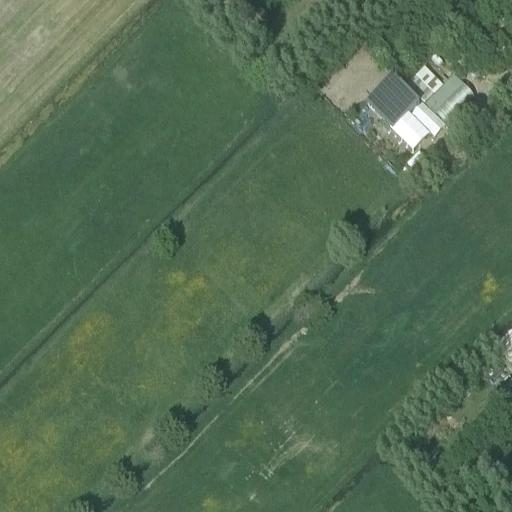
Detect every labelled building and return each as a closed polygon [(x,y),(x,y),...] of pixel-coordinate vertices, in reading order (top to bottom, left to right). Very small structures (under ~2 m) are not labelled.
[(248,0),(233,0),(224,8),(252,39),(269,23),(248,0)] [(306,23),(297,31),(313,49),(322,41),(306,23)] [(297,37),(288,45),(301,60),(310,51),(297,37)] [(284,88),(295,76),(286,68),(275,80),(284,88)] [(415,80),(406,88),(425,107),(445,127),(474,99),(453,79),(433,99),(415,80)] [(365,107),(380,122),(398,104),(410,116),(419,107),(392,80),(365,107)] [(511,381),(501,392),(511,404),(511,403),(511,381)]
